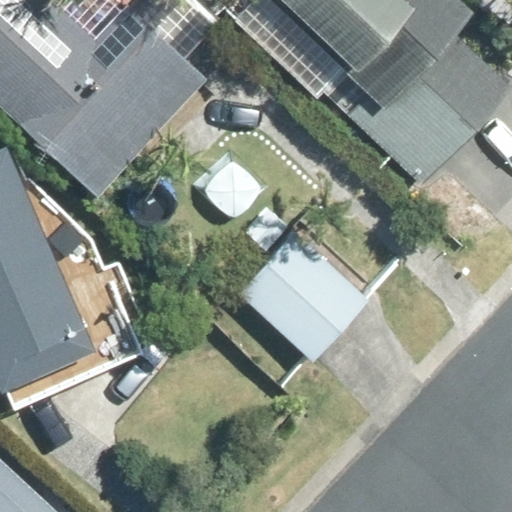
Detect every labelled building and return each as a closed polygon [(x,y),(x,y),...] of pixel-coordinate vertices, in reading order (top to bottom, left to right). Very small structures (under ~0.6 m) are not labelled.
[(49,0),(0,0),(0,106),(93,193),(201,75),(179,55),(214,16),(196,0),(130,0),(93,40),(49,0)] [(248,0),(231,19),(313,94),(319,87),(422,181),(511,85),(447,27),(467,6),(461,0),(248,0)] [(0,143),(0,384),(87,348),(1,144),(0,143)] [(236,291),(309,358),(367,294),(293,227),(236,291)] [(66,511),(0,452),(0,511),(66,511)]
